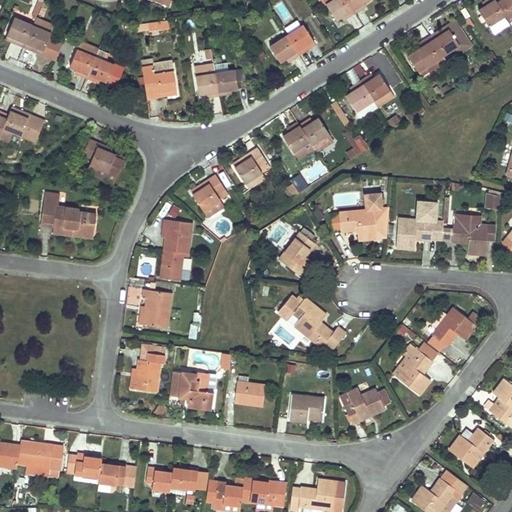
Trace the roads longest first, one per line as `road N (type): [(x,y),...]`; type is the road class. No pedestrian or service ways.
road 1 (residential): [(100,423),(397,462)]
road 2 (residential): [(181,143),(225,133),(436,0)]
road 3 (residential): [(0,73),(181,143)]
road 4 (residential): [(397,462),(511,317)]
road 5 (residential): [(118,276),(136,218),(181,143)]
road 6 (residential): [(100,423),(118,276)]
road 7 (residential): [(511,288),(419,275),(369,287)]
